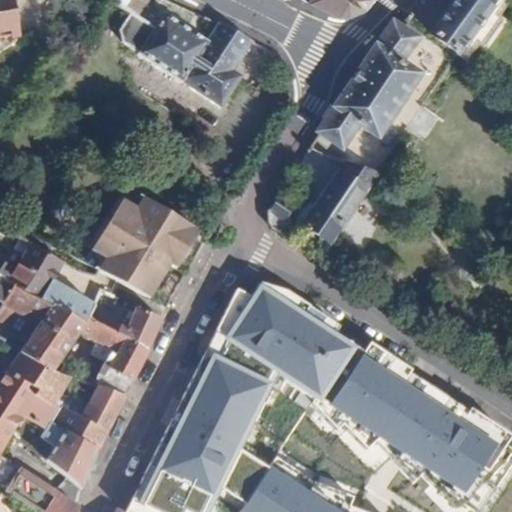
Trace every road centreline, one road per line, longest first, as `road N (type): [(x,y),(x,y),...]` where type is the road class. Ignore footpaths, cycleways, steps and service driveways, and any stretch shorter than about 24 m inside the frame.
road 1 (residential): [(245,237),(511,414)]
road 2 (residential): [(245,237),(190,305),(88,511)]
road 3 (residential): [(319,91),(251,188),(245,237)]
